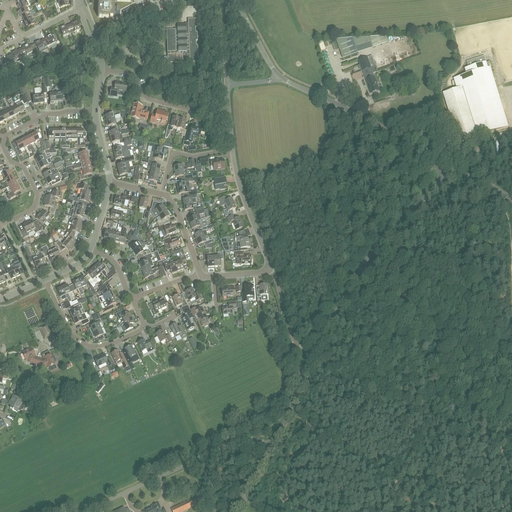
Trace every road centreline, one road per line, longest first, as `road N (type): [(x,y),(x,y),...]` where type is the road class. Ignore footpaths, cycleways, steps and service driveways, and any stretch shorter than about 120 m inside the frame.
road 1 (unclassified): [(272,448),(360,269),(442,173)]
road 2 (residential): [(4,224),(32,209),(37,193),(22,165),(9,160),(4,136),(47,113),(95,110)]
road 3 (unclassified): [(84,511),(236,442),(272,448)]
road 4 (unclassified): [(442,173),(350,111),(280,77)]
road 5 (residential): [(144,325),(109,344),(81,342),(45,279)]
road 6 (residential): [(274,271),(232,150)]
